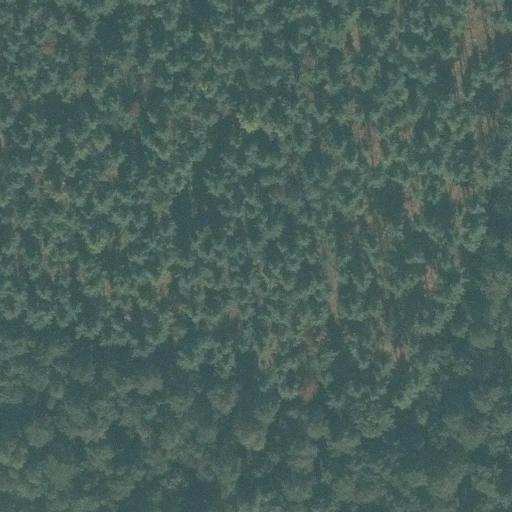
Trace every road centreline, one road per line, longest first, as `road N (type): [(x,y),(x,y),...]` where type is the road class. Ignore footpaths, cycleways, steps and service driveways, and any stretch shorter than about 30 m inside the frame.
road 1 (track): [(0,304),(407,422)]
road 2 (track): [(109,0),(0,293)]
road 3 (track): [(407,422),(511,151)]
